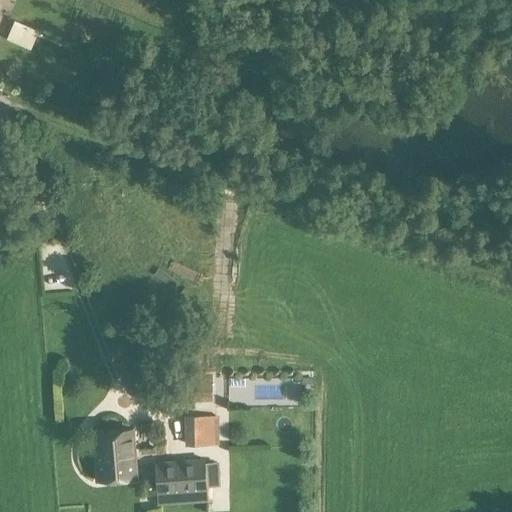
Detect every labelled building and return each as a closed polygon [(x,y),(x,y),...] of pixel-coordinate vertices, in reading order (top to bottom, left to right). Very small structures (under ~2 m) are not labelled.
[(10,39),(34,48),(41,31),(17,21),(10,39)] [(195,328),(133,328),(132,365),(194,366),(195,328)] [(147,398),(176,398),(212,399),(212,374),(175,374),(175,378),(147,377),(147,398)] [(211,418),(184,418),(185,444),(212,443),(211,418)] [(133,429),(93,431),(97,480),(137,476),(133,429)] [(205,457),(156,461),(158,494),(207,491),(205,457)]
